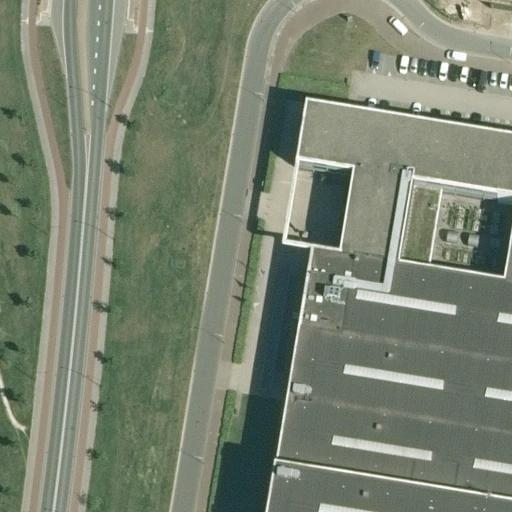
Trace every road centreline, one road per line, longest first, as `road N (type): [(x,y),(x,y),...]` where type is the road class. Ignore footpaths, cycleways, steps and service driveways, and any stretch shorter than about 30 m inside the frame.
road 1 (unclassified): [(287,0),(266,25),(255,57),(181,511)]
road 2 (secondary): [(89,151),(52,511)]
road 3 (secondary): [(71,0),(73,83),(89,151)]
road 4 (secondary): [(89,151),(105,0)]
road 5 (unclassified): [(511,50),(436,32),(400,0)]
